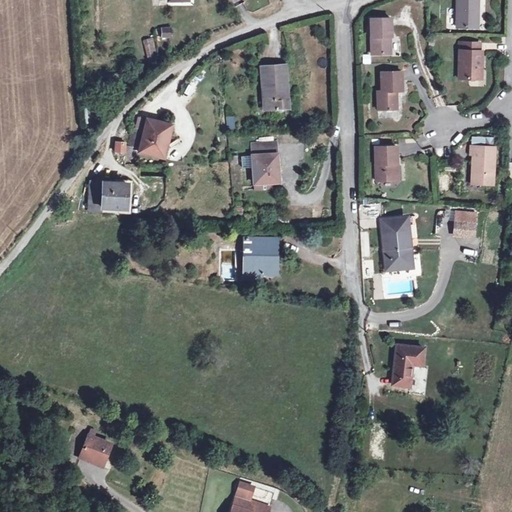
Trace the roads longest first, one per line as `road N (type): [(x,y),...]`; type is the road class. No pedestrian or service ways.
road 1 (residential): [(346,3),(357,312),(411,318),(438,300),(450,243)]
road 2 (unclassified): [(300,11),(217,43),(131,99),(0,274)]
